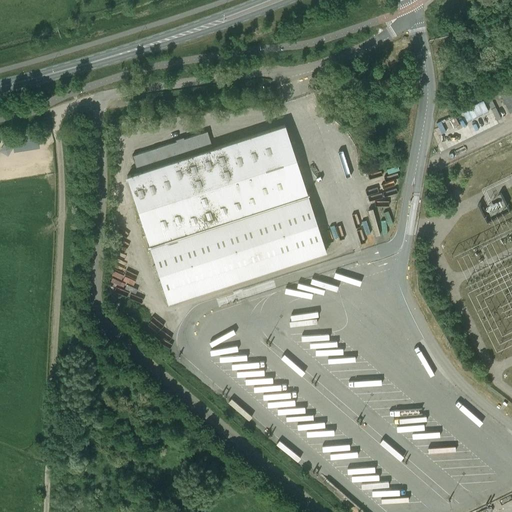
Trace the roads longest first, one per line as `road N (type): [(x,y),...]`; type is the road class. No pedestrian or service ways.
road 1 (unknown): [(511,428),(458,384),(430,348),(402,278),(405,231),(384,251),(192,308),(179,325),(191,354),(380,511)]
road 2 (unclassified): [(323,511),(98,314),(97,97)]
road 3 (unclassified): [(45,511),(61,207),(56,112),(77,103)]
road 4 (unknown): [(511,462),(397,361),(337,294),(306,288),(266,310)]
road 5 (unknown): [(266,310),(253,321),(264,354),(443,511)]
road 6 (unknown): [(266,310),(287,345),(471,500)]
road 7 (primary): [(104,59),(290,0)]
road 8 (unclassified): [(288,73),(97,97)]
road 9 (primary): [(260,0),(104,59)]
road 10 (unclassified): [(288,73),(373,43),(412,6)]
